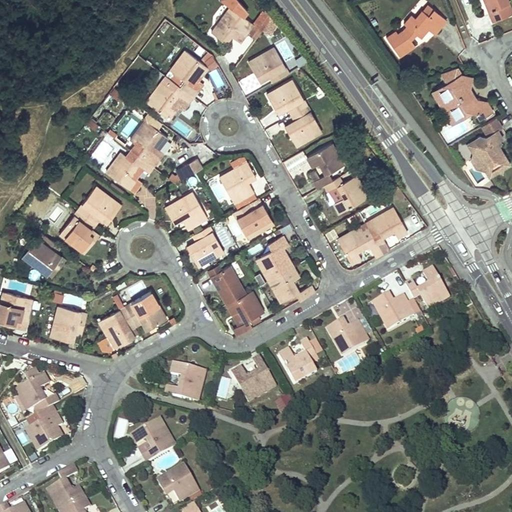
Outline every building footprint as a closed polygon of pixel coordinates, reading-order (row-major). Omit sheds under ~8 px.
[(224,0),(234,7),(214,32),(223,39),(226,35),(229,38),(231,39),(233,36),(243,44),(250,35),(256,40),(263,31),(257,26),(246,17),(250,12),(240,0),(224,0)] [(488,0),(482,0),(487,10),(491,8),(488,0)] [(491,20),(500,17),(509,13),(505,4),(507,3),(505,0),(488,0),(491,8),(487,10),(491,20)] [(430,8),(424,3),(419,9),(425,14),(430,8)] [(430,8),(425,14),(419,9),(412,17),(408,14),(400,24),(403,26),(399,30),(395,33),(393,30),(383,37),(397,56),(412,45),(408,39),(413,33),(418,37),(425,28),(431,34),(444,19),(430,8)] [(290,72),(276,47),(250,61),(256,72),(261,70),(263,73),(268,71),(270,76),(273,82),(290,72)] [(186,78),(182,84),(196,95),(200,88),(193,83),(191,81),(199,70),(204,73),(211,64),(188,48),(172,68),(186,78)] [(439,71),(444,80),(449,81),(447,86),(440,84),(435,87),(442,98),(439,106),(448,109),(454,119),(460,115),(462,110),(468,111),(473,112),(476,117),(488,110),(483,101),(467,97),(465,92),(467,87),(458,74),(453,66),(439,71)] [(193,83),(200,88),(206,82),(200,78),(204,73),(199,70),(191,81),(193,83)] [(261,70),(256,72),(261,81),(270,76),(268,71),(263,73),(261,70)] [(467,87),(470,76),(458,74),(467,87)] [(308,105),(294,79),(268,94),(274,105),(278,102),(281,106),(286,103),(288,108),(292,114),(308,105)] [(163,80),(148,100),(171,117),(180,105),(186,108),(196,95),(182,84),(177,90),(163,80)] [(442,98),(435,87),(429,91),(439,106),(442,98)] [(278,102),(274,105),(278,113),(288,108),(286,103),(281,106),(278,102)] [(322,131),(308,105),(292,114),(295,121),(298,126),(293,128),(295,134),(290,136),(295,146),(322,131)] [(448,109),(439,106),(448,123),(454,119),(448,109)] [(500,136),(495,129),(499,126),(493,116),(478,125),(485,135),(484,136),(477,134),(474,136),(476,140),(471,144),(474,150),(473,157),(478,164),(481,165),(483,170),(487,177),(496,172),(501,174),(501,169),(509,164),(496,144),(493,140),(497,138),(500,136)] [(145,150),(141,155),(155,165),(160,159),(151,151),(158,142),(163,145),(169,136),(146,118),(131,139),(145,150)] [(295,121),(285,127),(290,136),(295,134),(293,128),(298,126),(295,121)] [(474,136),(463,143),(468,151),(468,158),(474,167),(483,170),(481,165),(478,164),(473,157),(474,150),(471,144),(476,140),(474,136)] [(344,164),(333,142),(307,156),(312,166),(319,163),(324,175),(313,181),(317,188),(324,184),(333,179),(329,172),(344,164)] [(122,150),(108,170),(131,187),(137,178),(133,175),(140,165),(149,172),(155,165),(141,155),(136,161),(122,150)] [(185,164),(190,174),(197,171),(203,167),(198,157),(185,164)] [(248,159),(220,175),(235,201),(255,190),(249,180),(254,177),(251,173),(254,171),(248,159)] [(190,174),(185,164),(178,168),(180,172),(184,178),(190,174)] [(184,178),(180,172),(175,175),(173,173),(169,177),(175,183),(184,178)] [(333,179),(324,184),(328,191),(338,185),(344,197),(335,202),(340,212),(368,196),(357,174),(343,182),(339,175),(333,179)] [(96,184),(78,208),(96,221),(100,216),(104,212),(108,215),(111,211),(114,214),(121,205),(96,184)] [(209,216),(193,190),(166,205),(172,216),(176,214),(178,219),(184,216),(189,227),(209,216)] [(250,201),(234,210),(248,236),(274,222),(268,211),(263,213),(261,209),(256,212),(253,208),(250,201)] [(263,202),(253,208),(256,212),(261,209),(263,213),(268,211),(263,202)] [(380,234),(373,238),(382,254),(389,250),(382,239),(394,233),(396,237),(407,232),(393,207),(371,219),(380,234)] [(78,208),(60,232),(86,251),(93,242),(90,239),(93,235),(89,232),(92,227),(96,221),(78,208)] [(104,212),(100,216),(108,222),(114,214),(111,211),(108,215),(104,212)] [(225,249),(211,223),(194,232),(198,239),(200,243),(196,246),(198,249),(193,253),(195,256),(199,264),(225,249)] [(366,241),(358,226),(336,238),(350,263),(360,257),(357,253),(369,247),(375,258),(382,254),(373,238),(366,241)] [(90,239),(93,242),(100,233),(92,227),(89,232),(93,235),(90,239)] [(272,248),(256,257),(268,279),(294,265),(288,254),(284,257),(278,245),(287,240),(284,233),(269,242),(272,248)] [(47,234),(30,259),(53,277),(61,267),(56,263),(58,260),(54,256),(57,252),(62,245),(47,234)] [(188,244),(193,253),(198,249),(196,246),(200,243),(198,239),(188,244)] [(67,259),(57,252),(54,256),(58,260),(56,263),(61,267),(67,259)] [(294,265),(268,279),(280,301),(296,292),(301,300),(316,291),(311,283),(301,289),(294,276),(299,274),(294,265)] [(221,269),(206,277),(210,283),(220,277),(226,289),(222,291),(227,302),(251,288),(239,267),(224,275),(221,269)] [(30,269),(28,277),(35,280),(38,271),(30,269)] [(449,299),(433,271),(424,276),(429,285),(417,292),(412,283),(406,287),(414,301),(420,298),(427,312),(449,299)] [(395,295),(406,290),(399,274),(388,279),(395,295)] [(251,288),(227,302),(232,311),(237,308),(244,321),(234,326),(239,334),(240,334),(240,333),(254,326),(249,319),(264,310),(251,288)] [(33,296),(3,289),(0,301),(0,320),(8,323),(9,319),(15,320),(16,316),(27,319),(33,296)] [(151,289),(126,304),(137,324),(144,321),(148,319),(150,323),(154,321),(156,324),(167,318),(151,289)] [(64,294),(54,292),(52,299),(63,301),(64,294)] [(118,308),(123,305),(117,293),(112,296),(118,308)] [(383,299),(373,305),(388,333),(421,314),(414,302),(407,306),(403,298),(393,303),(390,299),(385,301),(383,299)] [(88,311),(59,303),(51,334),(63,337),(64,334),(69,335),(70,330),(76,332),(82,334),(88,311)] [(124,337),(129,334),(127,330),(131,328),(137,324),(126,304),(123,305),(118,308),(100,318),(115,347),(126,341),(124,337)] [(148,319),(144,321),(148,329),(156,324),(154,321),(150,323),(148,319)] [(339,324),(328,330),(343,358),(369,343),(358,324),(348,328),(346,324),(341,327),(339,324)] [(135,336),(131,328),(127,330),(129,334),(124,337),(126,341),(135,336)] [(64,334),(63,337),(74,340),(76,332),(70,330),(69,335),(64,334)] [(290,351),(280,357),(296,385),(317,373),(314,367),(310,360),(316,357),(310,345),(308,341),(301,345),(307,355),(296,362),(290,351)] [(317,342),(310,345),(316,357),(317,358),(324,355),(317,342)] [(314,367),(320,363),(317,358),(316,357),(310,360),(314,367)] [(242,368),(233,374),(249,402),(277,387),(261,358),(253,362),(259,372),(247,378),(242,368)] [(198,402),(206,370),(174,362),(171,372),(182,375),(178,388),(168,385),(165,393),(198,402)] [(28,381),(15,388),(27,410),(40,403),(43,409),(53,404),(59,400),(56,392),(44,399),(39,388),(49,382),(44,372),(39,375),(37,370),(33,369),(27,373),(25,375),(28,381)] [(279,410),(294,404),(289,394),(274,400),(279,410)] [(131,396),(123,400),(126,406),(134,402),(131,396)] [(41,419),(27,427),(39,449),(63,435),(58,425),(64,422),(53,404),(43,409),(37,412),(41,419)] [(175,445),(159,417),(132,434),(137,443),(147,437),(153,448),(142,454),(146,461),(175,445)] [(0,448),(0,472),(10,466),(0,448)] [(198,489),(184,463),(157,479),(162,489),(165,487),(168,493),(173,490),(178,500),(198,489)] [(62,480),(47,488),(59,509),(84,495),(78,485),(74,488),(68,478),(78,472),(74,464),(58,473),(62,480)] [(84,495),(59,509),(60,511),(87,511),(85,508),(90,505),(84,495)] [(181,508),(182,510),(194,503),(193,501),(181,508)] [(7,502),(0,505),(0,511),(29,511),(24,502),(11,509),(7,502)] [(199,511),(194,503),(182,510),(183,511),(199,511)]
